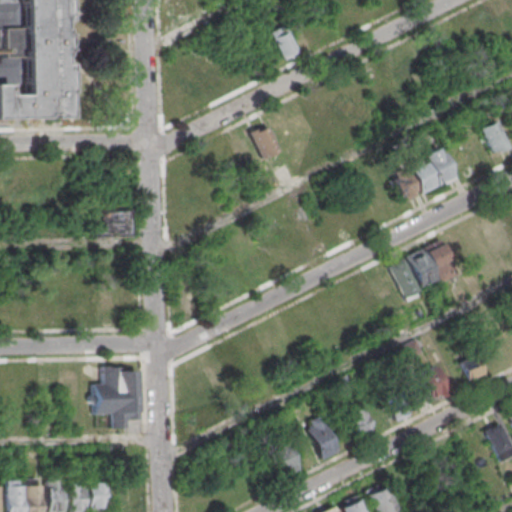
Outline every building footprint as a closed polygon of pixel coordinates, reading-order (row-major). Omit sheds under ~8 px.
[(0,0),(62,0),(63,22),(56,22),(57,29),(58,29),(58,34),(61,34),(61,51),(58,51),(58,56),(56,56),(57,66),(62,66),(63,92),(61,93),(62,118),(46,118),(46,115),(38,115),(38,119),(0,119),(0,0)] [(280,60),(297,53),(284,24),(267,31),(280,60)] [(476,126),(487,154),(506,147),(495,118),(476,126)] [(246,134),(262,159),(278,148),(263,124),(246,134)] [(417,192),(452,178),(438,147),(404,161),(417,192)] [(399,203),(415,194),(400,168),(384,177),(399,203)] [(125,202),(106,202),(106,210),(88,210),(88,237),(125,237),(125,202)] [(496,213),(477,222),(492,255),(511,246),(496,213)] [(453,275),(439,238),(401,253),(402,256),(383,263),(385,267),(365,275),(378,310),(400,301),(400,300),(417,294),(415,290),(453,275)] [(98,319),(115,319),(115,289),(98,289),(98,319)] [(463,381),(481,373),(472,353),(454,361),(463,381)] [(219,362),(204,371),(214,386),(228,377),(219,362)] [(443,391),(432,364),(375,388),(389,420),(408,412),(426,404),(424,399),(443,391)] [(135,368),(98,368),(98,382),(89,383),(89,414),(107,413),(107,428),(121,428),(121,419),(136,419),(135,368)] [(353,436),(370,428),(357,403),(341,411),(353,436)] [(335,451),(318,414),(299,422),(317,459),(335,451)] [(511,456),(511,452),(496,422),(480,431),(498,464),(511,456)] [(297,469),(284,442),(266,451),(279,478),(297,469)] [(60,511),(60,477),(43,477),(42,511),(60,511)] [(81,511),(82,478),(64,478),(64,511),(81,511)] [(18,511),(19,479),(2,479),(1,511),(18,511)] [(102,511),(102,481),(85,481),(84,511),(102,511)] [(39,511),(39,482),(24,482),(23,511),(39,511)] [(362,490),(369,511),(393,511),(383,483),(362,490)] [(335,505),(337,511),(363,511),(355,495),(335,505)]
